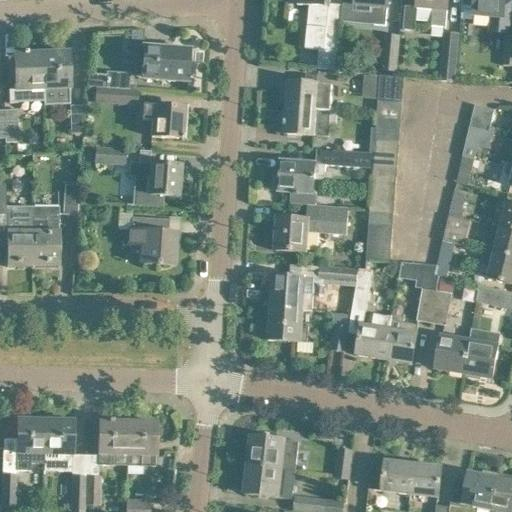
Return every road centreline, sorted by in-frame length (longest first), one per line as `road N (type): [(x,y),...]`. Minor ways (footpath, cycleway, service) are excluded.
road 1 (residential): [(217,320),(248,4)]
road 2 (residential): [(511,441),(211,387)]
road 3 (residential): [(0,18),(248,4)]
road 4 (residential): [(0,319),(217,320)]
road 5 (residential): [(211,387),(0,385)]
road 6 (residential): [(202,511),(211,387)]
